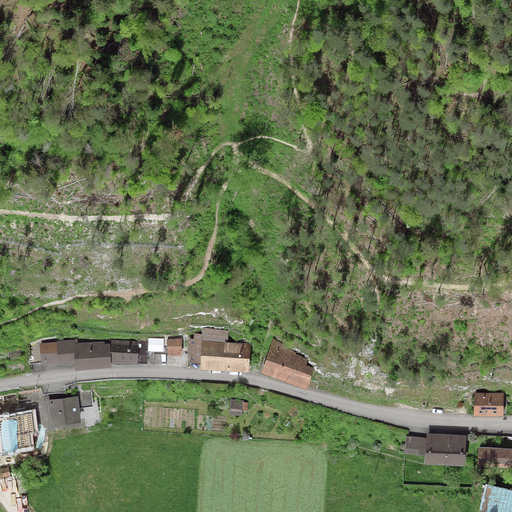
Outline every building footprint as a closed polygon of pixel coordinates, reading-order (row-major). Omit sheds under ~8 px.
[(229,370),(247,370),(249,346),(241,345),(201,341),(202,335),(198,335),(198,341),(190,340),(189,362),(201,363),(201,368),(203,368),(203,366),(229,367),(229,370)] [(167,354),(180,355),(180,339),(167,341),(167,339),(147,339),(147,343),(109,342),(109,346),(109,361),(146,363),(147,353),(151,353),(151,354),(167,354)] [(293,353),(274,341),(263,372),(305,386),(310,369),(305,367),(307,360),(293,355),(293,353)] [(74,369),(110,366),(109,361),(109,346),(74,348),(73,344),(42,346),(43,361),(44,362),(57,361),(57,362),(58,362),(58,363),(74,362),(74,369)] [(90,403),(90,404),(92,404),(90,392),(81,393),(83,403),(90,403)] [(0,405),(4,405),(4,407),(17,404),(16,393),(0,396),(0,405)] [(74,394),(48,397),(52,423),(78,420),(74,394)] [(474,395),(474,414),(502,414),(502,395),(474,395)] [(241,411),(241,410),(246,410),(246,404),(242,404),(242,402),(231,401),(230,410),(241,411)] [(21,414),(21,411),(16,411),(16,415),(0,416),(0,451),(30,447),(29,433),(33,432),(30,413),(21,414)] [(428,435),(427,440),(405,438),(404,448),(427,450),(426,461),(463,463),(464,442),(463,442),(463,437),(428,435)] [(511,450),(479,449),(478,463),(511,465),(511,450)] [(492,511),(511,511),(511,493),(485,487),(479,509),(492,511)]
